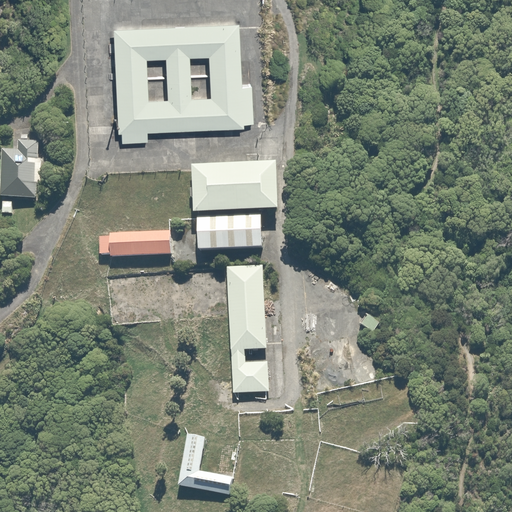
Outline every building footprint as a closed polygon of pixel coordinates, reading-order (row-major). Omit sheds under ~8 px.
[(255,83),(245,83),(242,21),(117,26),(121,130),(125,130),(125,140),(151,139),(150,129),(247,125),(247,121),(257,121),(255,83)] [(23,149),(7,149),(7,197),(43,197),(44,142),(23,141),(23,149)] [(282,163),(197,167),(199,214),(284,209),(282,163)] [(266,214),(201,217),(202,251),(268,248),(266,214)] [(102,260),(173,256),(173,231),(102,233),(102,260)] [(230,267),(235,394),(271,393),(270,362),(248,363),(248,350),(270,349),(267,266),(230,267)] [(369,313),(362,323),(378,334),(385,323),(369,313)] [(210,438),(191,434),(183,486),(234,495),(236,485),(237,478),(204,471),(210,438)]
